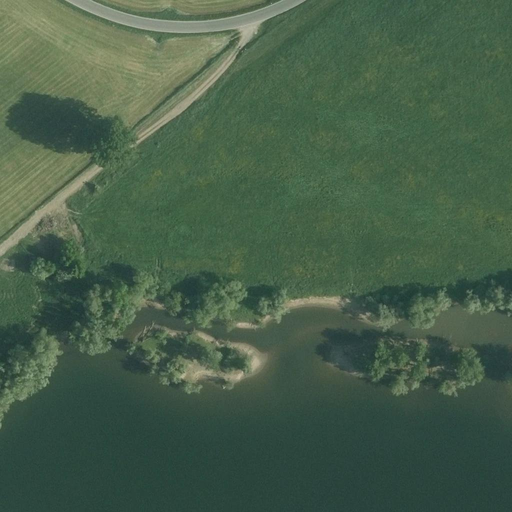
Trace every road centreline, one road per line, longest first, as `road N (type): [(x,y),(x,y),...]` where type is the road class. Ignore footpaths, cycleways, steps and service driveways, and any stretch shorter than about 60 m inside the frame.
road 1 (track): [(0,249),(229,63),(251,17)]
road 2 (tertiary): [(79,0),(125,19),(173,25),(215,25),(293,0)]
